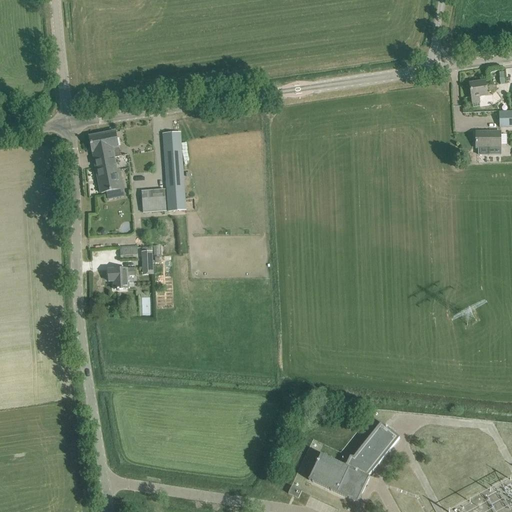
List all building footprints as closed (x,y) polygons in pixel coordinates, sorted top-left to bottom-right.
[(485,82),(470,84),(473,106),(480,105),(479,97),(487,96),(485,82)] [(511,111),(498,113),(499,117),(500,127),(511,126),(511,111)] [(119,147),(118,147),(116,132),(89,137),(92,152),(93,152),(95,162),(114,158),(121,157),(119,147)] [(489,155),(489,148),(501,148),(501,132),(476,132),(476,148),(479,148),(479,155),(489,155)] [(186,211),(181,143),(180,133),(163,134),(169,212),(186,211)] [(114,158),(95,162),(101,194),(121,190),(119,182),(122,181),(121,170),(117,171),(114,158)] [(120,249),(121,260),(138,259),(138,248),(120,249)] [(153,252),(142,252),(143,269),(154,268),(153,252)] [(118,291),(129,291),(128,276),(134,276),(134,269),(114,270),(115,290),(118,290),(118,291)] [(321,455),(309,480),(358,503),(370,478),(369,477),(369,476),(373,472),(401,438),(381,422),(380,423),(381,424),(354,458),(350,457),(346,467),(321,455)] [(302,492),(292,487),(288,494),(299,499),(302,492)]
